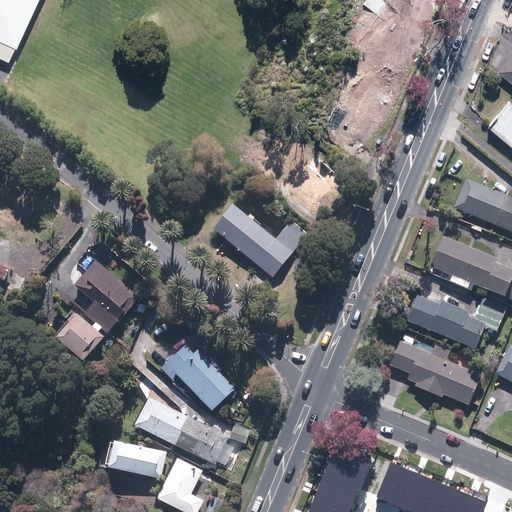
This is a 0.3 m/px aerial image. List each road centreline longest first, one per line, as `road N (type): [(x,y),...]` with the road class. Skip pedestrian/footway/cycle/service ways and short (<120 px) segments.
road 1 (primary): [(315,386),(477,0)]
road 2 (residential): [(0,116),(97,191),(315,386)]
road 3 (residential): [(511,477),(315,386)]
road 4 (primary): [(263,511),(315,386)]
